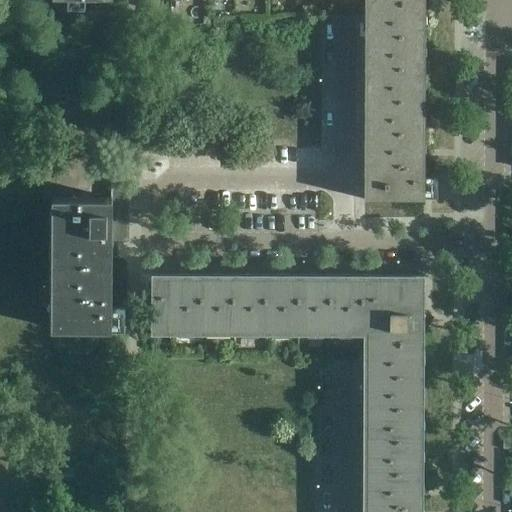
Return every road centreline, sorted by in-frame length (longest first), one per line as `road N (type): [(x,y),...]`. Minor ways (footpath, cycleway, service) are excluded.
road 1 (residential): [(346,184),(172,183),(155,203),(155,234),(163,240),(346,243)]
road 2 (residential): [(497,511),(496,241)]
road 3 (residential): [(496,241),(496,24)]
road 4 (residential): [(346,184),(345,27)]
road 5 (residential): [(346,243),(496,241)]
road 6 (residential): [(338,511),(339,366)]
